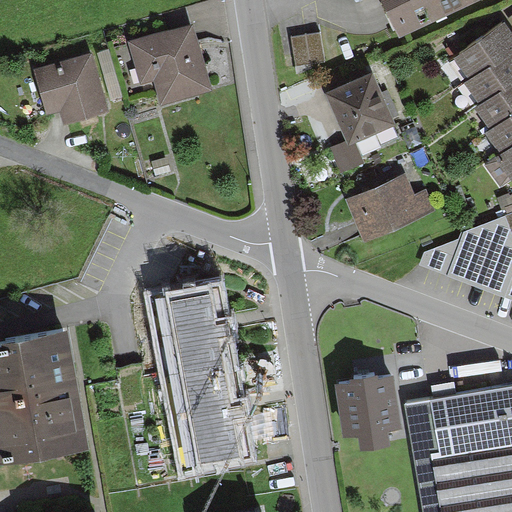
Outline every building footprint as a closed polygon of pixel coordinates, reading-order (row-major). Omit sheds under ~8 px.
[(456,0),(387,0),(400,26),(456,0)] [(454,51),(469,72),(491,56),(494,60),(511,46),(511,24),(505,15),(454,51)] [(193,23),(127,42),(141,87),(154,83),(161,106),(214,90),(200,45),(193,23)] [(321,29),(291,33),(297,71),(300,71),(312,66),(311,61),(326,59),(321,29)] [(464,76),(480,98),(502,82),(504,85),(511,79),(511,46),(494,60),(491,56),(469,72),(464,76)] [(64,119),(110,106),(93,48),(34,66),(47,111),(60,107),(64,119)] [(326,85),(349,137),(357,134),(364,149),(399,133),(392,118),(396,116),(395,114),(399,112),(388,87),(384,89),(373,64),(326,85)] [(480,98),(475,101),(490,122),(511,106),(511,79),(504,85),(502,82),(480,98)] [(485,126),(502,148),(511,139),(511,106),(490,122),(485,126)] [(351,138),(331,147),(342,172),(362,162),(351,138)] [(511,139),(502,148),(484,161),(501,185),(511,176),(511,139)] [(405,169),(346,194),(365,238),(436,208),(426,186),(414,191),(405,169)] [(511,209),(461,230),(459,236),(426,248),(420,263),(511,297),(511,209)] [(153,284),(184,462),(256,450),(224,271),(153,284)] [(0,456),(90,439),(67,321),(0,333),(0,456)] [(335,376),(344,429),(359,427),(361,440),(391,435),(389,422),(403,420),(395,367),(379,369),(378,364),(350,368),(351,373),(335,376)] [(432,381),(434,394),(456,390),(454,378),(432,381)] [(405,399),(423,511),(511,511),(511,379),(456,390),(434,394),(405,399)]
